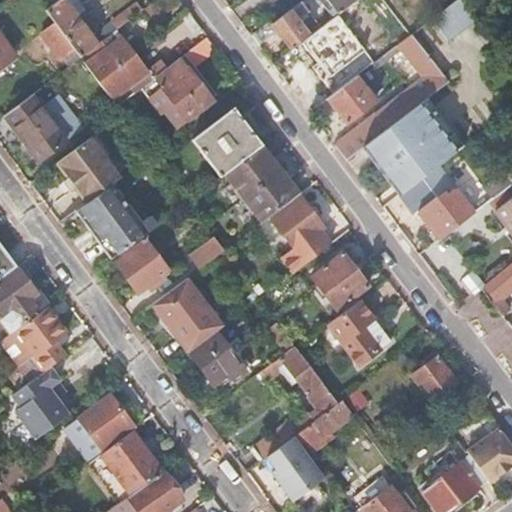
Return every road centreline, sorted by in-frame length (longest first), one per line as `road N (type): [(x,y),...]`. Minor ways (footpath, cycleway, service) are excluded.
road 1 (residential): [(199,0),(511,402)]
road 2 (residential): [(0,190),(248,511)]
